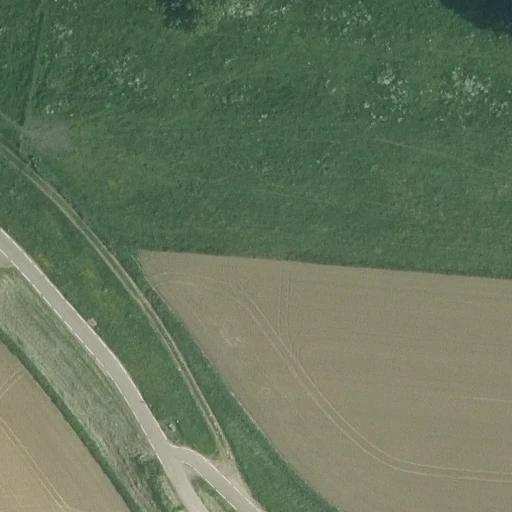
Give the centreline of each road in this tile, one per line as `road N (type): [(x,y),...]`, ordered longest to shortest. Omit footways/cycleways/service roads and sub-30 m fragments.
road 1 (track): [(0,148),(79,223),(159,327),(225,451),(219,481)]
road 2 (unclassified): [(167,462),(104,360),(0,240)]
